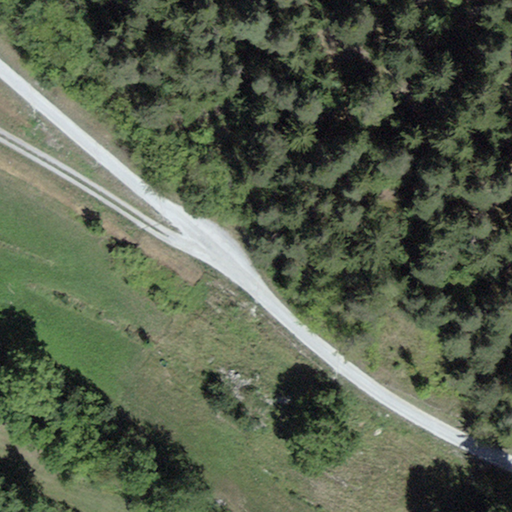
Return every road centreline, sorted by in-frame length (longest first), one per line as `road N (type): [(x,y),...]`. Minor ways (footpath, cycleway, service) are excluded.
road 1 (track): [(200,239),(350,376),(454,443),(511,468)]
road 2 (track): [(0,66),(200,239)]
road 3 (track): [(0,133),(167,237),(200,239)]
